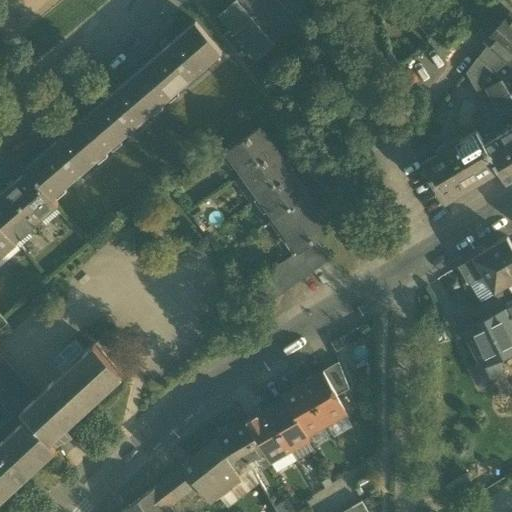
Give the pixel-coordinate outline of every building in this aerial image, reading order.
[(270,0),(295,29),(313,13),(301,0),(270,0)] [(216,19),(253,64),(270,50),(233,5),(216,19)] [(511,17),(488,42),(491,44),(504,58),(511,50),(511,17)] [(25,166),(28,170),(52,198),(220,56),(193,24),(25,166)] [(452,53),(436,34),(427,42),(444,61),(452,53)] [(511,66),(504,58),(491,44),(479,60),(494,74),(501,66),(511,75),(511,66)] [(487,90),(502,81),(494,74),(479,60),(469,73),(481,96),(488,92),(487,90)] [(511,75),(501,66),(494,74),(502,81),(511,76),(511,75)] [(511,97),(511,95),(502,81),(487,90),(488,92),(498,110),(503,118),(511,112),(511,97)] [(488,92),(481,96),(491,114),(498,110),(488,92)] [(488,140),(482,143),(498,170),(505,182),(511,178),(511,128),(489,142),(488,140)] [(244,174),(248,171),(275,151),(258,129),(232,149),(242,162),(238,165),(244,174)] [(445,201),(498,170),(482,143),(475,132),(422,163),(445,201)] [(228,151),(238,165),(242,162),(232,149),(228,151)] [(260,196),(263,193),(291,173),(275,151),(248,171),(256,182),(252,186),(260,196)] [(57,204),(52,198),(28,170),(0,194),(0,223),(15,240),(57,204)] [(244,174),(252,186),(256,182),(248,171),(244,174)] [(268,207),(276,218),(308,195),(291,173),(263,193),(271,204),(268,207)] [(252,186),(244,174),(233,181),(249,203),(260,196),(252,186)] [(260,196),(268,207),(271,204),(263,193),(260,196)] [(332,228),(308,195),(276,218),(299,251),(300,252),(306,247),(316,240),(332,228)] [(0,254),(15,241),(15,240),(0,223),(0,254)] [(511,245),(507,237),(473,258),(484,276),(495,293),(508,285),(511,282),(511,245)] [(316,240),(306,247),(318,263),(328,256),(316,240)] [(299,251),(296,253),(309,270),(318,263),(306,247),(300,252),(299,251)] [(296,253),(286,260),(299,277),(309,270),(296,253)] [(470,284),(484,276),(473,258),(458,267),(469,285),(470,284)] [(286,260),(277,266),(290,284),(299,277),(286,260)] [(279,291),(290,284),(277,266),(267,274),(268,275),(279,291)] [(248,289),(261,307),(281,293),(279,291),(268,275),(248,289)] [(484,276),(470,284),(480,302),(495,293),(484,276)] [(465,331),(480,362),(481,366),(496,359),(511,351),(511,323),(506,310),(465,331)] [(0,329),(8,323),(0,313),(0,329)] [(93,344),(38,395),(20,411),(27,418),(0,442),(0,500),(56,450),(50,443),(122,376),(93,344)] [(0,442),(27,418),(20,411),(38,395),(0,353),(0,399),(15,416),(0,428),(0,442)] [(502,371),(496,359),(481,366),(480,362),(470,367),(477,383),(502,371)] [(323,371),(338,395),(349,389),(338,362),(323,371)] [(313,378),(303,384),(326,424),(346,412),(336,396),(338,395),(323,371),(313,377),(313,378)] [(307,435),(326,424),(303,384),(294,389),(294,388),(283,394),(286,398),(307,435)] [(309,439),(307,435),(286,398),(276,404),(277,405),(267,410),(290,450),(309,439)] [(271,461),(290,450),(267,410),(258,415),(258,414),(247,420),(265,451),(271,461)] [(354,427),(346,412),(326,424),(333,434),(335,438),(354,427)] [(248,460),(265,451),(247,420),(217,437),(234,467),(248,460)] [(313,445),(333,434),(326,424),(307,435),(309,439),(313,445)] [(241,478),(238,474),(234,467),(217,437),(182,466),(197,485),(192,489),(196,494),(201,490),(210,500),(218,493),(228,486),(229,487),(241,478)] [(315,450),(313,445),(309,439),(290,450),(296,460),(315,450)] [(277,472),(296,460),(290,450),(271,461),(273,465),(277,472)] [(256,474),(273,465),(271,461),(265,451),(248,460),(252,467),(256,474)] [(252,467),(248,460),(234,467),(238,474),(252,467)] [(170,475),(185,494),(192,489),(197,485),(182,466),(170,475)] [(261,482),(256,474),(252,467),(238,474),(241,478),(229,487),(228,486),(218,493),(229,508),(261,482)] [(446,486),(458,506),(478,494),(466,474),(446,486)] [(363,500),(368,509),(376,505),(371,496),(363,500)] [(276,508),(278,511),(292,511),(286,501),(276,508)] [(362,501),(351,507),(354,511),(367,511),(362,501)]
